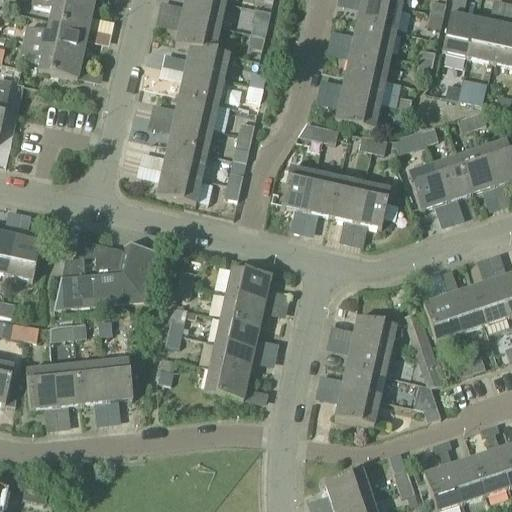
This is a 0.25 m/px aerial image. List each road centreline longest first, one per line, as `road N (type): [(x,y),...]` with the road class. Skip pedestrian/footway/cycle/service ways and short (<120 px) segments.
road 1 (residential): [(0,451),(238,438),(283,443)]
road 2 (residential): [(243,246),(259,175),(296,109),(320,0)]
road 3 (residential): [(283,452),(379,454),(511,410)]
road 4 (residential): [(93,210),(143,0)]
road 5 (residential): [(322,265),(382,273),(511,230)]
road 6 (residential): [(283,443),(322,265)]
road 7 (residential): [(93,210),(243,246)]
